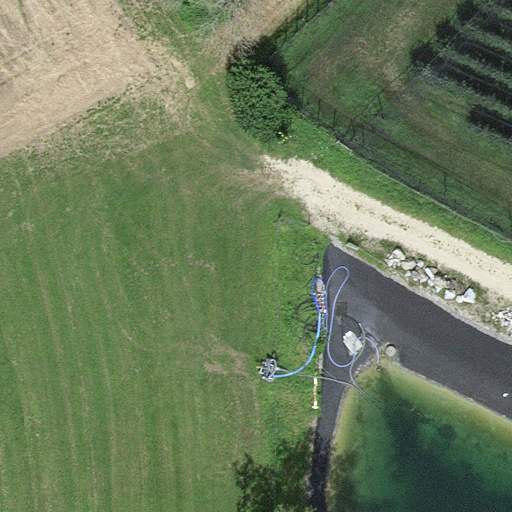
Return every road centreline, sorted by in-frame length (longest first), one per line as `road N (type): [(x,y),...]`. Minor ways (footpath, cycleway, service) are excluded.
road 1 (track): [(244,169),(228,348),(225,511)]
road 2 (track): [(244,169),(511,278)]
